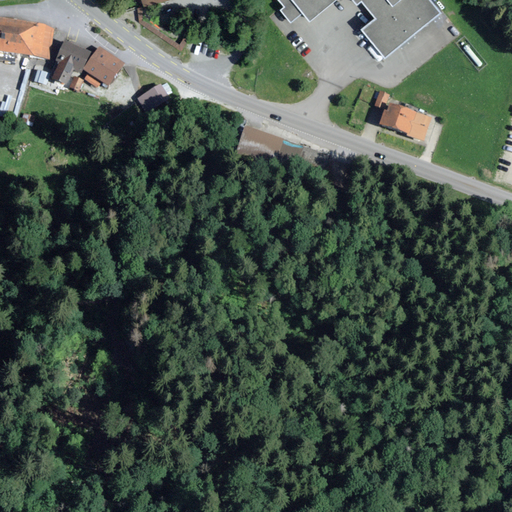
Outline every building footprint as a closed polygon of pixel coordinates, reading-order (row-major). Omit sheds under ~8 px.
[(385,49),(442,4),(438,0),(286,0),(287,1),(282,5),(290,15),(306,3),(311,9),(322,0),(370,0),(378,10),(363,21),(385,49)] [(0,57),(46,63),(50,30),(0,23),(0,57)] [(83,65),(86,57),(59,47),(46,80),(49,82),(48,85),(63,90),(68,76),(78,79),(79,75),(83,65)] [(83,65),(79,75),(84,78),(82,82),(96,91),(100,85),(107,90),(121,68),(94,50),(83,65)] [(79,84),(72,81),(67,92),(75,94),(79,84)] [(131,124),(168,100),(160,86),(122,110),(131,124)] [(387,97),(377,94),(372,109),(382,112),(387,97)] [(375,130),(419,145),(427,122),(410,117),(410,118),(385,109),(382,117),(379,116),(375,130)] [(328,165),(330,157),(243,132),(237,156),(339,184),(344,169),(328,165)]
